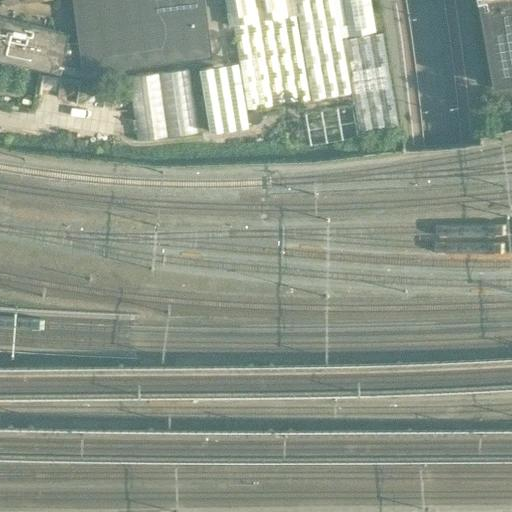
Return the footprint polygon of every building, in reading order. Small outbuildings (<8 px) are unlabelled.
[(0,54),(63,68),(65,69),(68,69),(70,70),(73,70),(75,70),(78,70),(80,70),(83,70),(85,69),(207,54),(199,0),(76,0),(82,44),(81,44),(79,44),(77,44),(76,44),(74,44),(73,43),(71,43),(70,43),(68,42),(70,33),(53,29),(0,17),(0,54)] [(238,61),(198,67),(206,116),(223,113),(352,93),(342,37),(342,34),(376,28),(370,0),(224,0),(229,25),(232,25),(238,61)] [(511,0),(476,0),(491,82),(492,82),(492,84),(511,80),(511,0)] [(376,31),(342,37),(352,93),(358,131),(396,124),(380,30),(376,31)] [(198,134),(188,68),(127,77),(137,142),(198,134)]
